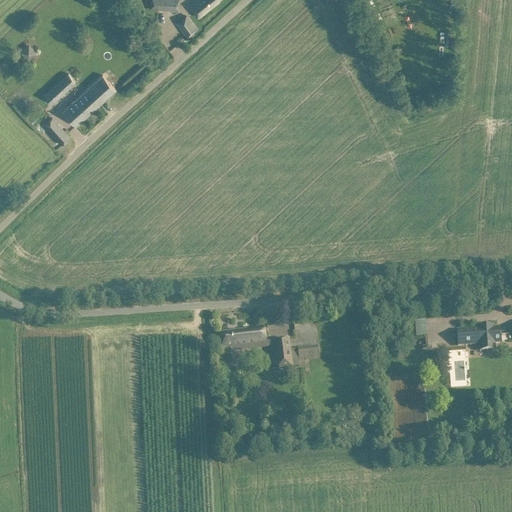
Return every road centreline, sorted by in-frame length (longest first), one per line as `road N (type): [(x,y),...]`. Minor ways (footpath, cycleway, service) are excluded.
road 1 (unclassified): [(511,277),(62,309),(30,306),(0,288)]
road 2 (unclassified): [(0,225),(243,0)]
